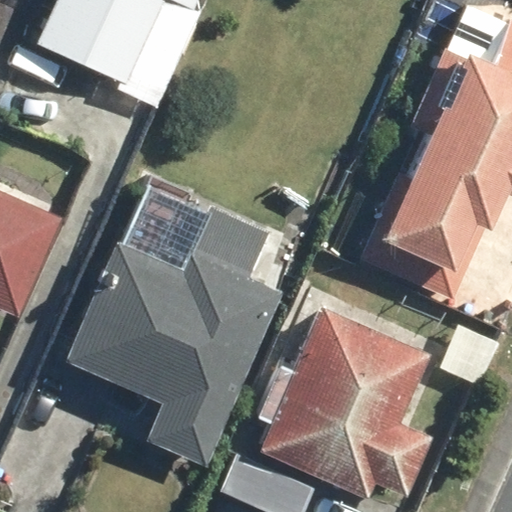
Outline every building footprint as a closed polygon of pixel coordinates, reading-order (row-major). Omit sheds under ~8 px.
[(36,0),(16,48),(111,89),(149,1),(181,15),(187,0),(36,0)] [(383,177),(345,262),(441,305),(469,241),(464,239),(480,201),(496,208),(511,172),(511,32),(493,24),(492,27),(453,10),(433,56),(429,54),(394,131),(405,136),(386,179),(383,177)] [(126,446),(190,473),(265,296),(234,283),(253,238),(192,212),(151,195),(148,201),(124,190),(105,233),(110,235),(102,254),(92,250),(42,368),(109,396),(142,410),(126,446)] [(0,320),(4,322),(46,222),(0,203),(0,320)] [(313,318),(302,313),(275,377),(261,371),(239,421),(253,427),(239,459),(346,505),(353,489),(384,502),(410,441),(382,429),(414,355),(315,313),(313,318)]
